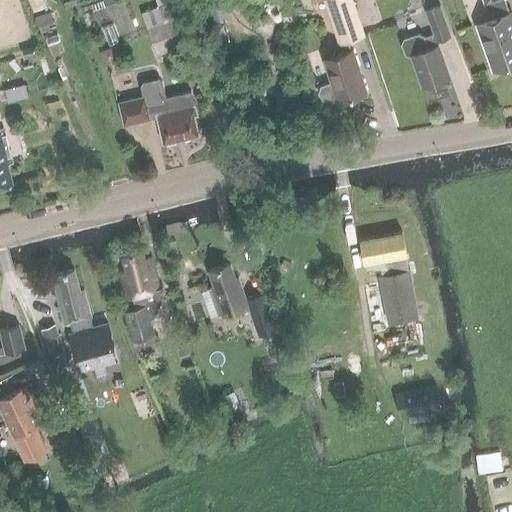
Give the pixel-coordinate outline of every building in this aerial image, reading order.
[(25,0),(30,12),(44,7),(41,0),(25,0)] [(318,0),(322,0),(337,44),(364,35),(352,0),(311,0),(313,2),(318,0)] [(504,0),(486,0),(493,17),(477,23),(493,69),(511,62),(511,20),(509,11),(508,11),(504,0)] [(141,12),(147,29),(155,53),(182,43),(168,2),(141,12)] [(219,5),(208,5),(208,22),(219,22),(219,5)] [(422,86),(449,77),(436,40),(450,35),(439,5),(425,10),(433,33),(424,36),(419,33),(405,38),(403,43),(406,52),(410,54),(422,86)] [(323,59),(331,81),(319,85),(318,92),(322,98),(329,100),(336,98),(337,101),(366,92),(352,49),(323,59)] [(155,110),(163,143),(198,134),(193,114),(197,114),(193,100),(190,91),(165,97),(161,81),(158,78),(142,82),(140,86),(143,95),(118,101),(123,124),(149,118),(148,112),(155,110)] [(0,187),(12,184),(7,164),(12,163),(2,127),(0,127),(0,187)] [(404,254),(400,230),(357,238),(362,261),(378,258),(380,273),(377,274),(385,318),(416,312),(408,269),(404,269),(401,254),(404,254)] [(161,300),(160,296),(149,257),(143,258),(141,251),(121,256),(125,270),(119,272),(126,299),(132,297),(134,307),(122,310),(130,341),(154,334),(149,316),(153,314),(156,312),(159,308),(160,305),(161,300)] [(210,286),(200,290),(210,318),(221,315),(247,305),(245,299),(237,276),(234,277),(229,262),(208,269),(213,285),(210,286)] [(58,282),(54,283),(64,324),(70,322),(72,331),(68,333),(74,356),(114,345),(107,322),(92,326),(90,317),(83,289),(79,290),(74,269),(56,273),(58,282)] [(265,291),(245,299),(247,305),(248,309),(256,306),(260,318),(253,320),(258,335),(278,328),(265,291)] [(23,348),(17,324),(0,328),(0,342),(3,353),(23,348)] [(65,352),(53,325),(41,330),(53,357),(65,352)] [(281,333),(270,337),(274,347),(284,343),(281,333)] [(439,404),(435,383),(408,388),(413,409),(439,404)] [(25,387),(0,398),(0,410),(24,461),(46,450),(35,426),(42,423),(25,387)] [(236,409),(230,393),(218,397),(224,413),(236,409)] [(71,428),(53,436),(68,469),(75,466),(82,482),(77,485),(81,494),(98,486),(86,461),(71,428)] [(499,452),(476,455),(478,473),(501,470),(499,452)]
